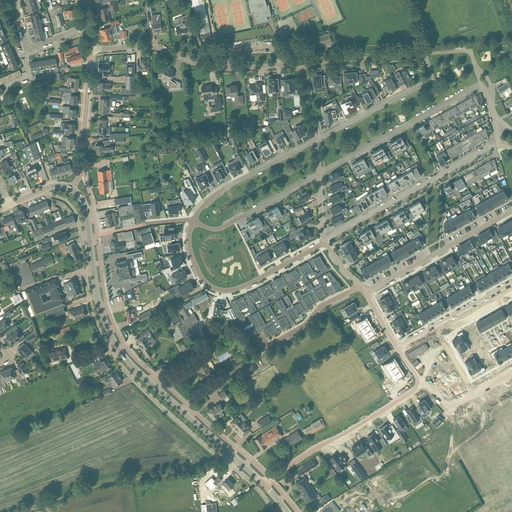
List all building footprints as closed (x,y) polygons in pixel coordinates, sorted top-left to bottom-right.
[(208,22),(203,0),(190,0),(192,8),(194,8),(201,39),(211,37),(208,22)] [(271,15),(268,4),(264,5),(263,0),(253,0),(253,2),(255,11),(256,11),(257,16),(256,17),(257,22),(267,20),(267,16),(271,15)] [(107,8),(104,8),(99,9),(101,21),(110,19),(108,11),(111,11),(111,12),(117,10),(115,2),(110,3),(110,7),(107,8)] [(38,3),(27,6),(29,12),(40,9),(40,8),(41,8),(39,3),(38,3)] [(147,21),(152,20),(156,19),(155,15),(152,15),(150,3),(145,4),(147,21)] [(68,10),(64,11),(65,15),(69,14),(69,18),(75,16),(74,9),(68,10)] [(30,15),(31,21),(39,19),(38,13),(30,15)] [(187,27),(187,26),(190,25),(190,26),(191,26),(188,18),(182,20),(179,21),(180,25),(176,26),(177,33),(181,33),(181,34),(187,33),(186,28),(187,27)] [(31,21),(33,28),(41,25),(39,19),(31,21)] [(156,19),(152,20),(152,24),(153,30),(155,30),(155,32),(165,31),(164,25),(161,26),(160,23),(156,23),(156,19)] [(111,33),(102,36),(103,41),(113,39),(113,38),(121,38),(126,38),(126,30),(139,27),(138,24),(119,29),(119,31),(116,32),(111,33)] [(33,28),(35,34),(43,32),(41,25),(33,28)] [(100,30),(102,36),(111,33),(116,32),(115,29),(110,30),(109,27),(100,30)] [(43,32),(35,34),(37,40),(45,38),(43,32)] [(329,33),(311,39),(307,40),(310,50),(332,43),(330,38),(329,33)] [(405,36),(406,38),(408,42),(417,39),(414,33),(405,36)] [(0,53),(4,51),(11,49),(8,43),(1,46),(2,49),(0,49),(0,53)] [(79,52),(77,46),(64,51),(66,58),(70,56),(69,55),(79,52)] [(4,51),(6,57),(13,54),(11,49),(4,51)] [(6,57),(9,63),(16,60),(13,54),(6,57)] [(66,59),(68,63),(68,64),(75,62),(75,63),(83,60),(81,54),(66,59)] [(56,58),(50,59),(51,67),(54,66),(55,69),(58,69),(56,58)] [(50,59),(43,60),(44,68),(48,67),(49,72),(52,72),(51,67),(50,59)] [(140,65),(137,65),(137,71),(149,71),(149,60),(140,59),(140,65)] [(16,60),(9,63),(11,69),(18,66),(16,60)] [(37,61),(38,69),(42,68),(42,73),(45,72),(44,68),(43,60),(37,61)] [(103,76),(109,76),(111,76),(112,69),(109,69),(110,64),(108,63),(108,62),(105,62),(105,63),(99,63),(98,71),(103,71),(102,75),(103,75),(103,76)] [(160,72),(158,77),(168,82),(170,91),(177,90),(176,81),(170,78),(171,77),(173,77),(172,74),(174,70),(166,67),(164,72),(160,72)] [(399,81),(402,79),(404,83),(410,80),(407,74),(409,74),(409,69),(404,69),(404,71),(399,73),(399,72),(394,74),(397,79),(398,78),(399,81)] [(53,78),(53,80),(57,80),(63,79),(62,74),(62,72),(61,72),(56,73),(57,77),(53,78)] [(359,80),(359,84),(366,81),(365,76),(365,74),(356,75),(356,72),(343,73),(344,82),(357,81),(359,80)] [(338,82),(337,73),(333,74),(333,75),(329,75),(329,84),(334,84),(334,87),(337,87),(337,91),(338,91),(339,95),(342,93),(341,81),(338,82)] [(126,75),(126,80),(126,94),(135,94),(135,75),(126,75)] [(313,87),(318,87),(319,87),(319,92),(327,91),(326,86),(325,86),(325,80),(321,81),(320,75),(313,75),(313,79),(312,79),(312,83),(313,83),(313,87)] [(71,89),(73,89),(77,90),(79,78),(68,77),(68,84),(71,85),(71,89)] [(279,96),(277,78),(273,79),(273,78),(269,78),(269,79),(268,79),(268,87),(267,87),(268,91),(269,91),(269,92),(272,92),(272,97),(277,96),(279,96)] [(396,88),(391,78),(383,82),(384,86),(382,87),(384,92),(388,90),(389,92),(396,88)] [(284,86),(281,86),(281,91),(284,91),(284,93),(294,92),(293,79),(283,79),(284,86)] [(503,85),(499,87),(501,92),(506,90),(509,96),(511,93),(511,91),(506,79),(501,81),(503,85)] [(110,87),(110,83),(105,83),(99,82),(98,90),(105,91),(110,91),(110,87)] [(248,86),(249,95),(256,94),(257,102),(263,101),(262,83),(258,83),(258,85),(256,85),(256,86),(248,86)] [(207,86),(201,87),(202,94),(203,94),(204,99),(215,97),(217,107),(222,106),(221,96),(217,97),(217,93),(216,87),(212,88),(211,84),(207,85),(207,86)] [(226,87),(226,92),(226,96),(230,96),(234,96),(235,105),(243,104),(242,95),(237,96),(237,91),(238,91),(238,89),(237,89),(236,85),(230,85),(230,87),(226,87)] [(362,94),(364,97),(362,98),(361,98),(364,101),(365,101),(364,101),(365,100),(367,103),(372,100),(371,98),(372,98),(373,98),(376,97),(372,87),(366,90),(367,91),(362,94)] [(66,103),(76,104),(77,96),(71,95),(71,92),(70,92),(66,92),(64,92),(63,94),(64,95),(65,95),(64,99),(65,99),(65,101),(66,103)] [(340,104),(345,113),(349,111),(349,112),(356,109),(354,104),(355,103),(356,104),(360,102),(355,92),(351,95),(353,98),(340,104)] [(471,97),(466,100),(472,109),(479,105),(476,93),(471,96),(471,97)] [(112,106),(112,102),(112,99),(108,99),(100,98),(100,105),(107,106),(112,106)] [(466,100),(459,104),(464,113),(472,109),(466,100)] [(324,119),(325,124),(329,122),(333,121),(333,118),(336,116),(336,115),(341,112),(336,103),(332,104),(332,103),(325,107),(326,111),(323,112),(325,118),(324,119)] [(464,113),(459,104),(451,109),(456,118),(464,113)] [(62,106),(62,112),(63,112),(68,113),(67,116),(68,116),(68,117),(75,117),(75,109),(69,109),(69,106),(62,106)] [(451,109),(443,113),(448,122),(456,118),(451,109)] [(435,117),(440,126),(448,122),(443,113),(435,117)] [(435,117),(427,122),(432,131),(433,131),(440,126),(435,117)] [(432,131),(427,122),(419,126),(422,131),(421,131),(422,134),(423,134),(426,138),(434,134),(433,131),(432,131)] [(61,123),(60,129),(64,129),(64,131),(74,131),(74,124),(61,123)] [(288,125),(283,127),(288,136),(289,136),(288,135),(292,133),(296,140),(303,136),(302,135),(305,134),(303,124),(298,125),(298,128),(291,131),(288,125)] [(476,133),(481,142),(489,138),(486,128),(476,133)] [(275,138),(270,129),(266,131),(270,138),(271,140),(275,138)] [(466,134),(474,146),(481,142),(476,133),(474,129),(466,134)] [(461,142),(466,151),(474,146),(466,134),(463,135),(465,139),(461,142)] [(281,137),(275,140),(279,149),(285,146),(285,145),(288,143),(285,136),(281,138),(281,137)] [(62,137),(61,145),(65,146),(73,146),(74,139),(67,138),(67,137),(62,137)] [(401,137),(396,140),(401,149),(406,146),(407,147),(410,146),(407,140),(404,142),(401,137)] [(263,153),(265,156),(272,152),(270,148),(274,145),(271,140),(270,138),(267,140),(268,142),(267,143),(266,141),(259,145),(260,147),(258,148),(261,153),(263,153)] [(217,139),(212,141),(216,150),(221,147),(217,139)] [(40,140),(35,142),(38,151),(43,149),(40,140)] [(95,145),(96,154),(104,153),(104,152),(114,151),(113,145),(110,145),(109,140),(103,140),(103,144),(95,145)] [(401,149),(396,140),(390,143),(393,148),(390,150),(392,152),(395,151),(395,152),(401,149)] [(35,142),(25,147),(30,161),(40,157),(38,151),(35,142)] [(198,142),(193,142),(197,150),(196,150),(200,158),(205,155),(201,148),(198,142)] [(461,142),(453,146),(458,155),(466,151),(461,142)] [(453,146),(445,150),(450,160),(458,155),(453,146)] [(377,150),(382,159),(387,157),(388,159),(391,158),(388,151),(385,153),(382,147),(377,150)] [(244,156),(248,164),(252,162),(252,163),(258,160),(253,150),(247,153),(248,154),(244,156)] [(382,159),(377,150),(371,153),(374,159),(371,160),(374,166),(378,164),(377,162),(382,159)] [(450,160),(445,150),(436,155),(438,157),(437,157),(438,160),(439,160),(441,164),(450,160)] [(228,166),(231,173),(232,173),(235,172),(235,171),(240,168),(238,163),(242,161),(238,154),(234,156),(237,162),(228,166)] [(373,169),(369,162),(366,163),(363,158),(358,161),(363,170),(365,173),(373,169)] [(485,164),(490,173),(497,169),(494,159),(485,164)] [(6,169),(8,172),(11,171),(10,171),(13,170),(11,166),(10,167),(7,160),(0,163),(3,170),(6,169)] [(64,165),(67,174),(72,172),(69,161),(63,162),(64,165)] [(212,171),(214,175),(215,177),(214,178),(217,182),(222,180),(221,179),(225,177),(225,176),(222,171),(226,169),(222,161),(217,163),(219,167),(213,171),(212,171)] [(363,170),(358,161),(352,164),(355,169),(352,171),(354,173),(357,172),(357,173),(363,170)] [(409,167),(411,170),(416,179),(421,176),(418,171),(420,170),(416,163),(409,167)] [(59,176),(56,167),(54,168),(53,164),(48,165),(50,173),(51,178),(59,176)] [(196,178),(197,182),(196,182),(198,186),(199,185),(201,188),(206,186),(207,186),(210,185),(210,184),(208,181),(211,180),(203,164),(199,166),(203,175),(196,178)] [(477,168),(482,177),(490,173),(485,164),(477,168)] [(30,169),(29,165),(26,166),(30,177),(38,173),(35,167),(30,169)] [(64,165),(56,167),(59,176),(67,174),(64,165)] [(477,168),(469,173),(474,182),(482,177),(477,168)] [(111,169),(98,171),(99,181),(100,193),(113,191),(112,185),(108,185),(108,181),(112,180),(111,169)] [(345,178),(343,175),(341,176),(338,170),(329,176),(329,177),(330,180),(331,179),(332,182),(336,180),(337,182),(345,178)] [(411,170),(406,172),(411,181),(416,179),(411,170)] [(11,171),(8,172),(10,176),(7,178),(11,184),(18,181),(14,174),(12,175),(11,171)] [(406,172),(402,175),(407,184),(411,181),(406,172)] [(474,182),(469,173),(462,177),(467,186),(468,185),(474,182)] [(402,175),(397,178),(402,186),(407,184),(402,175)] [(467,186),(462,177),(453,182),(457,188),(458,191),(467,186)] [(397,178),(392,180),(397,189),(402,186),(397,178)] [(195,193),(188,179),(184,180),(185,185),(187,189),(189,191),(182,196),(185,200),(184,201),(188,206),(192,202),(191,201),(194,198),(193,197),(195,193)] [(397,189),(392,180),(386,184),(388,188),(390,187),(392,192),(397,189)] [(337,182),(329,187),(330,188),(329,188),(331,191),(331,190),(333,193),(337,190),(339,193),(344,190),(352,190),(350,187),(347,188),(345,185),(342,187),(341,188),(338,182),(337,183),(337,182)] [(454,190),(450,183),(445,186),(448,191),(447,191),(449,194),(450,195),(455,193),(457,196),(460,194),(458,191),(457,188),(454,190)] [(384,185),(378,189),(382,197),(388,194),(385,190),(387,189),(384,185)] [(498,191),(499,193),(504,202),(509,199),(503,188),(498,191)] [(367,192),(368,194),(373,203),(378,200),(373,191),(372,189),(367,192)] [(378,189),(373,191),(378,200),(382,197),(378,189)] [(298,199),(300,204),(309,199),(308,197),(310,196),(309,194),(310,193),(309,190),(308,191),(307,190),(305,191),(305,190),(304,191),(302,192),(300,193),(300,194),(299,194),(301,197),(298,199)] [(343,198),(341,199),(338,193),(330,198),(330,199),(331,202),(332,201),(333,203),(338,201),(339,204),(344,201),(343,198)] [(499,193),(495,196),(499,204),(504,202),(499,193)] [(368,194),(363,196),(368,205),(373,203),(368,194)] [(368,205),(363,196),(357,200),(359,204),(361,203),(363,208),(368,205)] [(499,204),(495,196),(490,198),(495,207),(499,204)] [(130,197),(118,199),(119,205),(131,202),(130,197)] [(175,205),(167,205),(167,206),(168,209),(168,210),(168,213),(173,212),(175,212),(179,212),(179,209),(179,208),(179,205),(182,204),(179,198),(175,200),(175,205)] [(495,207),(490,198),(486,201),(491,209),(495,207)] [(40,212),(43,219),(44,219),(46,225),(51,223),(48,217),(46,218),(45,215),(43,210),(49,208),(46,201),(37,204),(40,212)] [(348,210),(346,207),(344,208),(340,203),(344,201),(339,204),(330,208),(331,209),(330,210),(332,212),(333,212),(334,214),(338,212),(340,214),(348,210)] [(419,201),(414,204),(419,213),(425,210),(424,209),(427,207),(425,205),(422,206),(419,201)] [(491,209),(486,201),(481,203),(486,212),(491,209)] [(149,203),(142,204),(144,213),(151,211),(152,211),(153,215),(160,213),(158,202),(151,203),(149,203)] [(137,204),(118,207),(120,215),(130,214),(135,213),(137,222),(145,221),(144,213),(142,204),(142,203),(137,204)] [(486,212),(481,203),(477,206),(481,214),(486,212)] [(43,219),(40,212),(37,204),(29,208),(32,215),(38,213),(39,216),(42,215),(43,219)] [(419,213),(414,204),(409,207),(412,212),(409,214),(410,216),(412,219),(415,217),(414,216),(419,213)] [(288,214),(285,208),(280,211),(277,206),(272,209),(277,218),(278,220),(287,215),(288,214)] [(465,209),(466,210),(471,220),(476,217),(470,207),(465,209)] [(21,223),(27,220),(24,213),(22,208),(16,211),(18,215),(15,216),(15,215),(16,220),(18,224),(21,223)] [(277,218),(272,209),(266,212),(269,217),(267,219),(268,221),(270,225),(278,220),(277,218)] [(298,215),(299,216),(298,217),(302,223),(311,218),(309,215),(310,215),(309,212),(308,213),(307,211),(304,213),(304,212),(302,209),(296,212),(298,215)] [(406,215),(403,210),(398,213),(403,222),(408,219),(407,218),(410,216),(409,214),(406,215)] [(466,210),(461,213),(462,214),(467,222),(471,220),(466,210)] [(53,213),(55,218),(54,219),(54,220),(55,222),(61,219),(58,213),(57,213),(57,211),(53,213)] [(115,212),(105,214),(108,227),(117,225),(115,216),(117,215),(117,212),(115,212)] [(331,221),(333,223),(334,225),(345,219),(342,213),(331,219),(332,220),(331,221)] [(403,222),(398,213),(392,216),(395,221),(392,223),(394,225),(395,228),(396,229),(404,224),(403,222)] [(462,214),(457,216),(462,225),(467,222),(462,214)] [(3,227),(5,231),(10,229),(8,225),(15,222),(12,215),(3,219),(6,226),(3,227)] [(73,215),(68,217),(42,227),(44,232),(53,229),(53,228),(58,226),(58,228),(67,224),(67,226),(76,223),(73,215)] [(258,216),(253,219),(258,229),(260,231),(268,227),(266,223),(264,220),(261,222),(258,216)] [(462,225),(457,216),(453,219),(458,227),(462,225)] [(260,231),(258,229),(253,219),(247,222),(250,228),(248,229),(251,235),(253,233),(254,234),(260,231)] [(394,225),(392,223),(390,224),(387,219),(381,222),(386,231),(391,228),(392,230),(395,228),(394,225)] [(458,227),(453,219),(449,221),(453,230),(458,227)] [(453,230),(449,221),(444,224),(449,232),(453,230)] [(386,231),(381,222),(376,225),(379,231),(376,232),(377,235),(380,233),(381,234),(386,231)] [(511,231),(507,223),(502,225),(509,237),(511,234),(511,231)] [(502,225),(498,228),(503,237),(507,234),(509,237),(502,225)] [(150,227),(140,230),(145,244),(154,241),(150,227)] [(165,235),(159,236),(160,242),(162,241),(171,240),(171,235),(178,234),(177,227),(173,227),(169,227),(169,228),(164,228),(165,235)] [(381,241),(377,235),(376,232),(373,234),(370,228),(365,231),(370,240),(374,238),(377,243),(381,241)] [(244,229),(240,231),(245,240),(249,238),(244,229)] [(290,233),(290,239),(298,235),(302,242),(312,237),(311,235),(311,234),(310,231),(309,232),(308,230),(307,231),(305,229),(299,232),(297,229),(290,233)] [(485,232),(483,233),(487,240),(492,237),(493,240),(494,241),(499,238),(495,230),(491,232),(489,229),(485,231),(485,232)] [(67,231),(50,237),(47,239),(48,242),(52,240),(52,242),(55,240),(58,238),(60,241),(69,238),(67,231)] [(114,241),(111,242),(113,251),(118,250),(120,249),(125,248),(124,244),(134,242),(133,238),(132,231),(124,233),(123,232),(113,234),(114,241)] [(364,249),(365,251),(369,249),(365,243),(370,240),(365,231),(359,234),(362,240),(360,241),(362,245),(363,247),(364,249)] [(412,237),(413,240),(418,248),(423,246),(421,242),(424,240),(420,233),(412,237)] [(481,234),(477,236),(482,245),(488,241),(487,240),(483,233),(481,234)] [(277,242),(283,253),(288,250),(286,245),(288,243),(285,237),(277,242)] [(171,240),(162,241),(162,246),(167,245),(168,251),(172,251),(176,251),(176,250),(180,249),(179,243),(172,244),(171,240)] [(343,251),(352,246),(349,240),(340,245),(343,251)] [(418,248),(413,240),(409,242),(414,251),(418,248)] [(466,242),(464,244),(468,250),(474,247),(470,240),(466,242)] [(277,242),(269,246),(272,252),(275,251),(277,256),(283,253),(277,242)] [(414,251),(409,242),(405,245),(409,253),(414,251)] [(75,243),(70,245),(67,246),(72,260),(80,257),(75,243)] [(462,245),(458,247),(463,256),(469,252),(468,250),(464,244),(462,245)] [(409,253),(405,245),(400,247),(405,256),(409,253)] [(269,246),(261,251),(267,262),(272,259),(269,254),(272,252),(269,246)] [(355,251),(352,246),(343,251),(346,256),(355,251)] [(405,256),(400,247),(396,250),(400,258),(405,256)] [(400,258),(396,250),(391,252),(396,261),(400,258)] [(134,267),(132,260),(136,259),(136,258),(142,256),(141,251),(126,255),(127,259),(126,259),(126,260),(115,262),(117,271),(134,267)] [(255,254),(252,255),(255,261),(258,260),(261,265),(267,262),(261,251),(260,251),(262,254),(257,256),(255,254)] [(358,257),(355,251),(346,256),(349,261),(358,257)] [(176,257),(169,260),(172,266),(170,267),(171,270),(177,268),(180,267),(179,264),(183,262),(182,259),(183,259),(181,254),(176,256),(176,257)] [(382,255),(388,265),(392,263),(387,254),(383,257),(382,255)] [(388,265),(382,255),(377,257),(383,268),(388,265)] [(452,255),(446,259),(453,270),(461,265),(461,264),(460,263),(458,259),(455,261),(452,255)] [(44,265),(49,263),(51,261),(53,265),(55,264),(51,256),(31,265),(33,270),(34,270),(35,272),(45,268),(44,265)] [(319,256),(313,259),(314,262),(318,268),(319,268),(321,271),(315,274),(316,277),(328,270),(325,264),(324,265),(321,260),(322,259),(321,256),(320,257),(319,256)] [(383,268),(377,257),(378,260),(374,262),(379,270),(383,268)] [(446,259),(441,262),(444,267),(441,269),(444,274),(453,270),(446,259)] [(295,269),(300,278),(301,280),(303,284),(308,281),(306,276),(305,275),(312,270),(313,270),(309,264),(308,262),(300,266),(301,270),(297,272),(295,269)] [(379,270),(374,262),(369,264),(374,273),(379,270)] [(374,273),(369,264),(365,267),(370,275),(374,273)] [(435,265),(429,268),(436,279),(444,274),(441,269),(438,270),(435,265)] [(504,265),(499,268),(504,276),(509,274),(504,265)] [(147,278),(146,273),(140,275),(140,274),(136,275),(134,267),(117,271),(119,280),(129,278),(130,282),(147,278)] [(370,275),(365,267),(360,270),(365,278),(370,275)] [(171,270),(166,272),(168,276),(171,275),(175,282),(187,276),(186,274),(187,274),(185,271),(184,270),(183,270),(180,272),(177,268),(171,270)] [(429,268),(424,272),(427,277),(424,278),(427,284),(436,279),(429,268)] [(499,268),(495,270),(499,279),(504,276),(499,268)] [(282,276),(286,284),(287,286),(290,291),(297,287),(295,283),(294,281),(300,278),(295,269),(287,274),(288,276),(284,279),(282,276)] [(495,270),(490,273),(495,282),(499,279),(495,270)] [(329,272),(326,273),(330,281),(332,284),(327,286),(329,290),(330,290),(334,288),(336,291),(342,288),(341,287),(342,287),(340,284),(339,284),(338,281),(337,281),(329,272)] [(484,273),(479,276),(485,287),(490,285),(484,273)] [(484,273),(490,285),(495,282),(490,273),(490,274),(486,276),(484,273)] [(418,275),(413,278),(419,289),(427,284),(424,278),(421,280),(418,275)] [(269,283),(273,292),(275,294),(277,298),(284,295),(281,289),(280,287),(286,284),(282,276),(274,280),(276,283),(271,286),(269,283)] [(321,287),(315,291),(319,299),(324,297),(326,296),(325,293),(329,290),(327,286),(326,284),(321,276),(317,278),(319,284),(321,287)] [(479,276),(474,279),(481,290),(485,287),(479,276)] [(157,278),(158,288),(167,287),(166,278),(157,278)] [(413,278),(408,281),(414,291),(419,289),(413,278)] [(75,279),(70,281),(69,282),(64,284),(69,297),(80,292),(75,279)] [(38,285),(39,286),(25,291),(34,315),(65,303),(62,296),(60,296),(56,287),(58,286),(56,280),(44,285),(43,283),(38,285)] [(408,281),(402,284),(405,289),(402,290),(406,296),(408,294),(407,292),(412,289),(414,292),(414,291),(408,281)] [(310,293),(303,297),(307,306),(312,303),(314,302),(312,299),(317,296),(319,299),(315,291),(313,287),(310,282),(305,285),(308,291),(310,293)] [(256,290),(260,299),(263,303),(264,306),(269,303),(267,299),(266,296),(273,292),(269,283),(263,286),(261,288),(262,290),(258,293),(256,290)] [(178,284),(168,289),(171,296),(178,292),(180,291),(182,295),(194,289),(192,285),(192,284),(187,287),(186,284),(184,285),(180,287),(178,288),(177,285),(178,284)] [(470,285),(465,287),(470,296),(474,294),(470,285)] [(465,287),(461,290),(465,299),(470,296),(465,287)] [(242,296),(247,306),(248,307),(250,311),(251,313),(256,310),(253,303),(260,299),(256,290),(251,293),(248,295),(249,298),(244,300),(242,296)] [(461,290),(456,292),(461,301),(465,299),(461,290)] [(299,303),(293,306),(294,308),(299,316),(297,313),(304,310),(303,308),(307,306),(303,297),(301,295),(299,291),(294,293),(299,303)] [(385,296),(380,299),(383,305),(394,299),(389,291),(383,294),(385,296)] [(12,293),(8,295),(11,299),(15,297),(18,303),(23,300),(19,293),(15,295),(13,292),(12,293)] [(456,292),(452,295),(456,304),(461,301),(456,292)] [(452,295),(447,298),(452,306),(456,304),(452,295)] [(236,304),(231,306),(239,320),(242,319),(244,317),(243,314),(240,310),(247,306),(242,296),(237,299),(235,300),(236,304)] [(208,301),(201,297),(194,310),(201,314),(208,301)] [(281,298),(276,301),(282,313),(284,316),(289,325),(287,321),(292,319),(292,320),(295,318),(299,316),(294,308),(288,312),(286,308),(281,298)] [(394,299),(383,305),(386,311),(391,308),(393,311),(399,308),(394,299)] [(442,300),(437,303),(442,312),(447,309),(442,300)] [(191,316),(182,301),(175,305),(177,309),(180,314),(184,320),(179,323),(183,331),(199,322),(194,314),(191,316)] [(215,303),(213,314),(221,316),(221,315),(229,314),(232,320),(236,318),(235,316),(231,308),(227,310),(227,311),(222,311),(222,308),(223,303),(219,302),(219,303),(215,303)] [(354,302),(344,308),(348,315),(357,310),(357,309),(356,307),(354,302)] [(437,303),(433,305),(438,314),(442,312),(437,303)] [(150,310),(138,316),(141,321),(153,315),(163,310),(165,309),(162,304),(160,305),(154,308),(150,310)] [(45,311),(47,318),(65,312),(62,305),(45,311)] [(83,305),(68,310),(68,311),(72,309),(75,319),(87,315),(83,305)] [(269,305),(264,307),(271,320),(273,323),(277,331),(278,331),(277,329),(281,327),(282,329),(285,327),(289,325),(284,316),(277,320),(275,316),(269,305)] [(433,305),(428,308),(433,317),(438,314),(433,305)] [(428,308),(424,310),(429,319),(433,317),(428,308)] [(502,308),(498,311),(502,320),(507,318),(502,308)] [(126,311),(128,321),(136,319),(135,313),(134,313),(133,309),(126,311)] [(424,310),(419,313),(424,322),(429,319),(424,310)] [(258,311),(253,313),(253,314),(261,327),(262,330),(264,333),(266,332),(268,335),(272,333),(273,333),(273,334),(277,331),(273,323),(267,327),(265,324),(258,311)] [(498,311),(493,313),(498,322),(502,320),(498,311)] [(357,312),(349,317),(352,321),(360,317),(357,312)] [(397,318),(392,321),(395,327),(406,321),(401,312),(396,316),(397,318)] [(341,313),(336,317),(342,326),(347,322),(341,313)] [(493,313),(489,316),(494,324),(498,322),(493,313)] [(174,325),(179,323),(184,320),(180,314),(177,315),(171,319),(174,325)] [(244,330),(244,331),(247,337),(253,334),(256,333),(255,330),(261,327),(253,314),(251,315),(248,316),(252,323),(253,326),(244,330)] [(489,316),(485,318),(489,327),(494,324),(489,316)] [(5,318),(0,321),(0,331),(9,325),(5,318)] [(485,318),(481,321),(485,329),(489,327),(485,318)] [(364,321),(356,326),(359,330),(367,325),(364,321)] [(406,321),(395,327),(398,333),(404,330),(405,333),(411,329),(406,321)] [(481,321),(477,323),(481,331),(485,329),(481,321)] [(16,325),(12,328),(8,330),(10,334),(6,336),(11,344),(13,342),(15,341),(18,340),(21,337),(16,330),(18,329),(16,325)] [(367,325),(359,330),(362,335),(370,330),(367,325)] [(136,338),(135,338),(138,343),(139,342),(140,345),(139,345),(141,348),(142,347),(143,349),(141,349),(142,351),(142,352),(143,354),(144,354),(145,355),(147,358),(153,354),(151,351),(147,346),(151,344),(150,343),(155,340),(151,335),(150,334),(151,333),(150,332),(153,330),(154,330),(151,326),(142,332),(141,331),(140,333),(139,334),(140,335),(138,337),(137,336),(136,337),(136,338)] [(71,334),(69,327),(57,331),(59,338),(71,334)] [(370,330),(362,335),(365,340),(374,335),(370,330)] [(458,337),(453,340),(456,346),(467,340),(465,341),(462,335),(464,334),(462,331),(457,334),(458,337)] [(28,342),(36,337),(36,336),(37,335),(36,332),(25,338),(28,342)] [(467,340),(456,346),(460,352),(471,346),(467,340)] [(24,343),(21,345),(17,349),(18,349),(17,350),(19,352),(20,351),(25,357),(32,352),(31,351),(32,350),(29,347),(28,348),(24,343)] [(502,347),(508,358),(511,355),(506,345),(507,347),(503,349),(502,347)] [(384,346),(374,351),(377,356),(374,358),(378,363),(385,359),(383,355),(387,353),(388,352),(384,346)] [(497,349),(503,361),(504,361),(504,360),(508,358),(502,347),(497,350),(497,349)] [(65,348),(60,349),(48,352),(50,361),(67,357),(65,348)] [(497,349),(490,354),(493,359),(496,358),(499,363),(503,361),(497,349)] [(204,360),(196,364),(201,372),(198,374),(202,380),(212,374),(211,372),(215,369),(209,357),(204,360)] [(474,357),(465,362),(468,368),(480,362),(479,361),(477,363),(474,357)] [(80,361),(81,367),(91,364),(89,358),(80,361)] [(100,360),(95,364),(99,370),(104,366),(106,369),(107,371),(111,368),(110,366),(112,365),(107,358),(101,361),(100,360)] [(234,364),(231,358),(224,362),(227,368),(234,364)] [(394,360),(383,367),(386,372),(397,365),(394,360)] [(24,373),(27,372),(23,362),(22,363),(21,362),(19,363),(18,364),(17,365),(19,370),(16,371),(20,380),(26,377),(24,373)] [(480,362),(468,368),(472,374),(478,371),(479,374),(486,370),(484,367),(483,367),(480,362)] [(245,369),(248,375),(258,369),(255,363),(245,369)] [(397,365),(386,372),(387,372),(390,376),(400,370),(397,365)] [(20,380),(16,371),(13,372),(11,367),(10,368),(9,367),(7,368),(6,369),(5,369),(9,379),(13,377),(13,379),(16,378),(17,381),(19,386),(22,385),(20,380)] [(9,379),(5,369),(5,370),(3,369),(1,370),(0,372),(0,371),(0,372),(2,377),(0,377),(0,381),(2,387),(6,386),(4,383),(6,382),(6,383),(10,381),(9,379)] [(390,376),(388,377),(388,378),(392,376),(395,380),(403,375),(400,370),(390,376)] [(108,378),(104,381),(107,385),(107,384),(111,382),(114,386),(118,384),(123,381),(116,372),(112,375),(108,377),(108,378)] [(69,380),(63,382),(68,392),(68,393),(73,390),(70,384),(74,382),(71,377),(68,378),(69,380)] [(75,382),(78,387),(87,383),(84,378),(75,382)] [(57,382),(54,384),(56,390),(60,388),(62,395),(68,392),(63,382),(58,385),(57,382)] [(50,388),(44,391),(48,400),(54,398),(51,392),(54,390),(52,385),(49,386),(50,388)] [(504,389),(500,391),(504,399),(508,397),(504,389)] [(227,395),(224,390),(218,395),(221,399),(227,395)] [(38,391),(35,392),(37,398),(41,396),(43,403),(48,400),(44,391),(39,393),(38,391)] [(500,391),(496,394),(500,401),(504,399),(500,391)] [(32,396),(27,398),(31,408),(37,405),(34,399),(37,398),(35,392),(32,393),(32,396)] [(21,398),(18,399),(20,405),(24,404),(26,410),(32,408),(31,408),(27,398),(22,400),(21,398)] [(420,406),(417,408),(423,418),(428,415),(426,411),(431,408),(428,405),(427,402),(425,399),(418,403),(420,406)] [(14,403),(9,405),(13,415),(19,413),(16,407),(19,405),(17,400),(14,401),(14,403)] [(223,413),(221,411),(224,408),(220,402),(207,411),(213,420),(223,413)] [(3,405),(0,406),(0,407),(2,413),(6,411),(8,418),(13,415),(9,405),(4,408),(3,405)] [(483,406),(475,411),(478,416),(486,411),(483,406)] [(406,416),(405,416),(410,423),(411,423),(414,427),(423,421),(420,416),(419,417),(412,407),(407,410),(409,414),(410,415),(406,417),(406,416)] [(486,411),(478,416),(481,421),(489,416),(486,411)] [(262,418),(257,422),(259,425),(264,421),(266,425),(272,421),(269,415),(263,419),(262,418)] [(237,431),(242,436),(245,433),(246,433),(250,429),(247,426),(248,425),(243,420),(242,420),(238,416),(230,423),(237,430),(237,431)] [(399,416),(393,419),(399,429),(400,430),(403,428),(402,427),(406,425),(402,419),(401,419),(399,416)] [(439,416),(432,422),(436,427),(443,420),(439,416)] [(326,426),(322,418),(311,423),(312,425),(303,430),(307,436),(326,426)] [(387,425),(380,429),(387,439),(392,436),(395,440),(400,437),(398,434),(395,429),(391,431),(391,430),(389,428),(388,427),(387,425)] [(260,436),(266,446),(282,435),(276,426),(260,436)] [(495,428),(487,433),(490,438),(498,433),(495,428)] [(284,439),(289,446),(302,438),(297,431),(284,439)] [(402,432),(398,434),(400,437),(404,443),(408,440),(402,432)] [(463,437),(458,432),(455,434),(453,432),(444,441),(447,444),(449,443),(452,447),(463,437)] [(498,433),(490,438),(493,443),(501,438),(498,433)] [(373,434),(367,438),(373,447),(379,443),(383,450),(387,447),(381,438),(377,440),(373,434)] [(254,439),(261,450),(266,446),(260,436),(254,439)] [(357,444),(352,447),(357,455),(358,454),(358,455),(365,451),(369,457),(373,454),(366,443),(363,445),(363,444),(361,441),(358,443),(357,444),(356,443),(356,444),(357,444)] [(469,447),(465,443),(459,449),(457,446),(447,456),(451,460),(457,454),(460,457),(462,455),(463,455),(467,451),(466,450),(469,447)] [(336,455),(331,458),(340,472),(347,467),(345,465),(350,462),(345,453),(338,457),(336,455)] [(312,461),(300,469),(302,474),(306,471),(307,472),(310,470),(310,469),(312,467),(313,469),(315,467),(312,461)] [(357,463),(352,467),(360,478),(365,474),(357,463)] [(211,490),(222,480),(218,476),(214,480),(211,477),(205,483),(211,490)] [(499,481),(496,476),(488,481),(491,486),(499,481)] [(228,478),(223,483),(225,485),(223,487),(226,491),(228,489),(234,485),(228,478)] [(305,478),(300,481),(296,484),(307,502),(317,496),(305,478)] [(501,486),(499,481),(491,486),(493,491),(501,486)] [(228,491),(220,497),(230,508),(238,501),(228,491)] [(363,502),(353,507),(355,511),(359,511),(366,509),(363,502)] [(216,511),(216,507),(216,503),(205,504),(206,511),(216,511)] [(489,503),(482,507),(484,511),(492,506),(489,503)]
